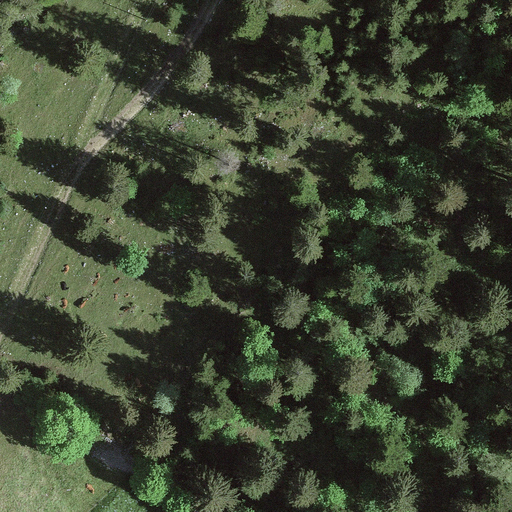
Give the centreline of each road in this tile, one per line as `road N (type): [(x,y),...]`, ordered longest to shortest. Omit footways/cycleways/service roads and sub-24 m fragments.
road 1 (track): [(79,158),(0,366)]
road 2 (track): [(147,0),(79,158)]
